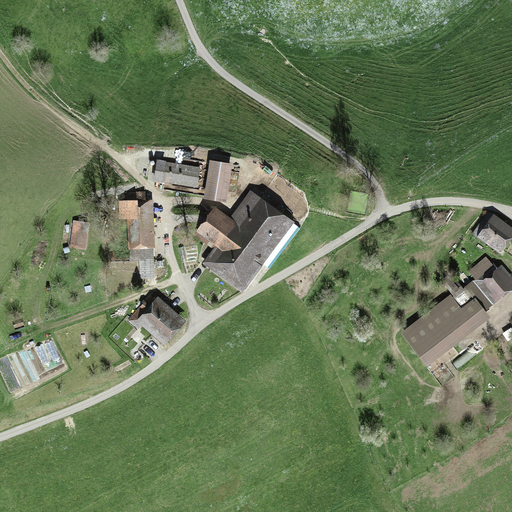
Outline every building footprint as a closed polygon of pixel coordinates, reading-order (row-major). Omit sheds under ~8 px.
[(158,161),(155,179),(196,186),(199,167),(158,161)] [(231,166),(213,163),(208,196),(226,199),(231,166)] [(140,260),(153,259),(150,200),(145,200),(144,191),(126,192),(127,201),(119,201),(120,216),(127,215),(131,261),(140,260)] [(270,268),(300,228),(250,192),(230,219),(215,209),(196,235),(214,248),(208,257),(246,285),(261,265),(255,261),(257,259),(270,268)] [(511,230),(511,226),(494,213),(486,211),(471,230),(478,235),(477,236),(497,251),(511,230)] [(72,245),(86,246),(88,221),(75,220),(72,245)] [(140,260),(141,277),(154,277),(153,259),(140,260)] [(469,274),(475,280),(490,267),(484,261),(469,274)] [(493,265),(490,267),(475,280),(472,283),(492,306),(511,288),(511,279),(504,270),(499,273),(493,265)] [(404,334),(423,358),(484,312),(465,287),(404,334)] [(150,296),(136,313),(144,320),(143,322),(151,330),(150,330),(165,343),(184,321),(169,308),(167,310),(150,296)]
